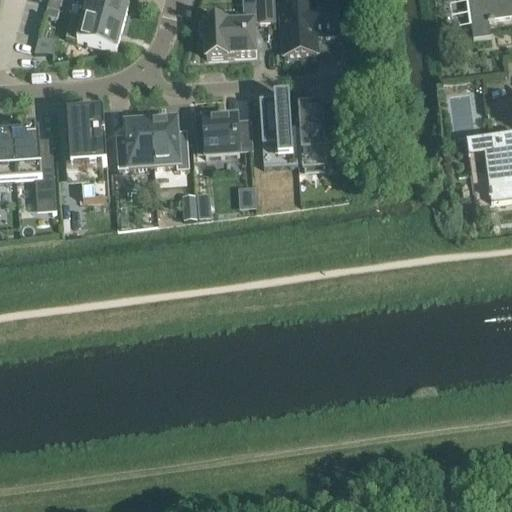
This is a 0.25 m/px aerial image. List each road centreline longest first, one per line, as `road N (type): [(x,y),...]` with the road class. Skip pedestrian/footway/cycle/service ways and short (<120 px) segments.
road 1 (residential): [(134,76),(173,91),(302,79)]
road 2 (residential): [(0,93),(94,88),(134,76)]
